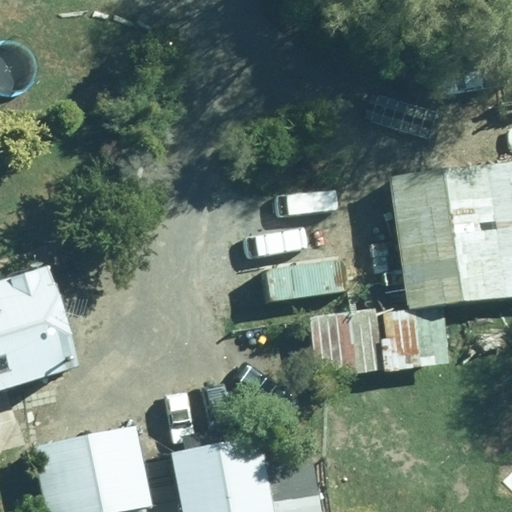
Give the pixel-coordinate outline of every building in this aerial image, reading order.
[(483,100),(398,89),(394,128),(478,139),(483,100)] [(398,312),(303,325),(311,385),(449,366),(442,315),(511,304),(511,118),(498,120),(505,172),(381,190),(398,312)] [(289,251),(230,258),(236,310),(295,303),(289,251)] [(35,282),(0,291),(0,396),(61,380),(35,282)] [(129,423),(16,449),(29,511),(139,511),(148,510),(129,423)] [(252,437),(164,455),(174,511),(318,511),(308,461),(258,471),(252,437)]
